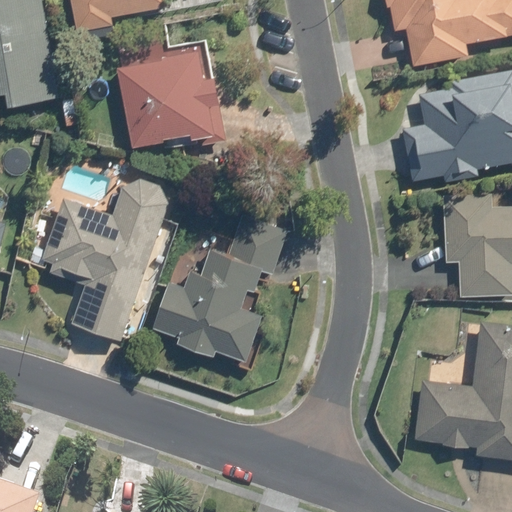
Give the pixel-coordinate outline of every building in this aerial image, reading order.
[(0,0),(0,91),(7,90),(10,104),(58,95),(42,0),(0,0)] [(76,0),(82,28),(114,22),(112,15),(168,4),(167,0),(76,0)] [(466,42),(511,31),(511,0),(387,0),(394,31),(406,28),(414,63),(468,52),(466,42)] [(202,73),(197,47),(114,64),(131,145),(169,137),(171,148),(224,137),(211,72),(202,73)] [(511,73),(418,92),(424,125),(404,129),(414,179),(511,160),(511,73)] [(72,321),(117,336),(167,205),(167,203),(167,201),(167,199),(166,198),(166,196),(165,194),(165,193),(164,191),(163,190),(162,188),(161,187),(160,185),(158,184),(157,183),(155,182),(154,181),(152,180),(151,180),(149,179),(147,179),(146,178),(144,178),(142,178),(140,178),(138,178),(137,179),(135,179),(133,180),(132,180),(130,181),(128,182),(127,183),(126,184),(124,185),(123,186),(113,214),(61,197),(39,262),(86,278),(72,321)] [(511,202),(490,202),(490,193),(456,192),(455,212),(448,212),(447,260),(461,260),(460,294),(511,296),(511,285),(511,202)] [(211,246),(203,271),(191,267),(185,285),(167,279),(153,322),(244,352),(257,312),(238,305),(244,287),(254,290),(261,269),(270,272),(285,226),(242,212),(229,252),(211,246)] [(423,379),(418,439),(479,445),(478,452),(511,455),(511,323),(481,321),(475,384),(423,379)] [(0,511),(32,511),(37,496),(0,485),(0,511)]
